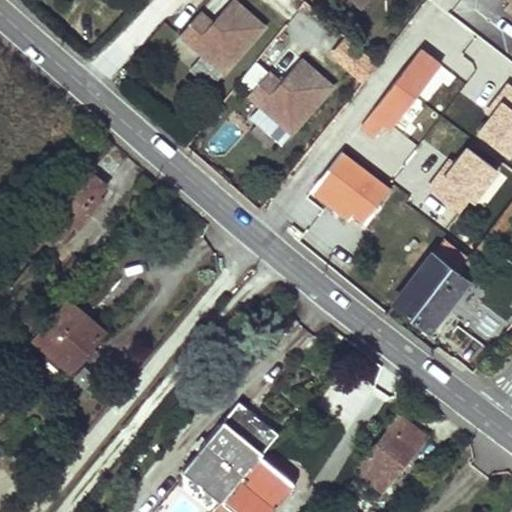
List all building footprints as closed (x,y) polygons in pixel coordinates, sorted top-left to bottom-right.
[(179,35),(223,74),(264,27),(233,0),(231,0),(212,23),(200,12),(179,35)] [(352,0),(364,11),(373,0),(352,0)] [(511,0),(497,0),(506,6),(502,11),(511,18),(511,0)] [(362,126),(376,136),(386,124),(392,128),(440,65),(431,58),(440,46),(430,38),(362,126)] [(268,72),(248,96),(292,134),(333,87),(301,59),(280,83),(268,72)] [(312,190),(349,219),(354,212),(367,222),(391,191),(341,153),(312,190)] [(100,199),(96,196),(105,185),(88,171),(45,223),(38,232),(53,245),(61,237),(62,237),(72,225),(76,228),(100,199)] [(394,303),(428,329),(511,221),(511,201),(467,259),(457,272),(433,253),(394,303)] [(433,253),(457,272),(467,259),(443,240),(433,253)] [(67,299),(33,338),(67,367),(76,357),(79,360),(105,331),(67,299)] [(76,357),(67,367),(71,370),(79,360),(76,357)] [(258,458),(263,452),(278,433),(239,401),(185,466),(225,498),(258,458)] [(382,491),(427,436),(397,413),(385,429),(386,430),(363,456),(364,457),(354,469),(359,473),(382,491)] [(263,452),(258,458),(293,486),(298,481),(263,452)] [(225,498),(222,502),(234,511),(271,511),(293,486),(258,458),(225,498)] [(182,470),(222,502),(225,498),(185,466),(182,470)] [(234,511),(222,502),(212,511),(234,511)]
